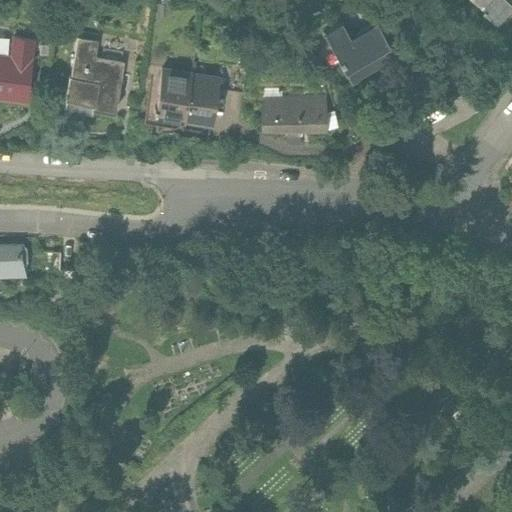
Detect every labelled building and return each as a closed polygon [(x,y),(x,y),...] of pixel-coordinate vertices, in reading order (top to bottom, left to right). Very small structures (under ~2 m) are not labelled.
[(340,10),(323,19),(341,51),(383,28),(372,8),(347,21),(340,10)] [(9,39),(0,37),(0,75),(23,78),(23,80),(25,80),(30,41),(28,41),(30,23),(11,20),(9,39)] [(94,24),(76,21),(69,58),(67,58),(63,80),(91,85),(90,90),(111,93),(120,44),(92,38),(94,24)] [(217,61),(215,73),(227,74),(230,50),(217,49),(215,60),(217,61)] [(244,53),(230,50),(227,74),(240,76),(244,53)] [(188,56),(159,52),(153,89),(152,88),(151,93),(153,93),(152,96),(182,101),(188,56)] [(215,60),(188,56),(182,101),(210,105),(215,73),(217,61),(215,60)] [(450,91),(466,84),(458,72),(447,56),(432,65),(450,91)] [(458,72),(466,84),(481,77),(474,64),(458,72)] [(286,85),(260,85),(261,106),(267,112),(272,112),(285,113),(284,120),(291,121),(292,114),(309,115),(323,116),(320,102),(325,100),(323,96),(319,96),(317,86),(301,87),(300,84),(286,85)] [(378,95),(360,106),(374,127),(391,115),(378,95)] [(41,109),(37,138),(59,139),(63,112),(41,109)] [(15,236),(18,253),(30,252),(28,233),(16,234),(16,236),(15,236)] [(0,235),(0,256),(4,256),(18,254),(18,253),(15,236),(15,235),(0,235)]
